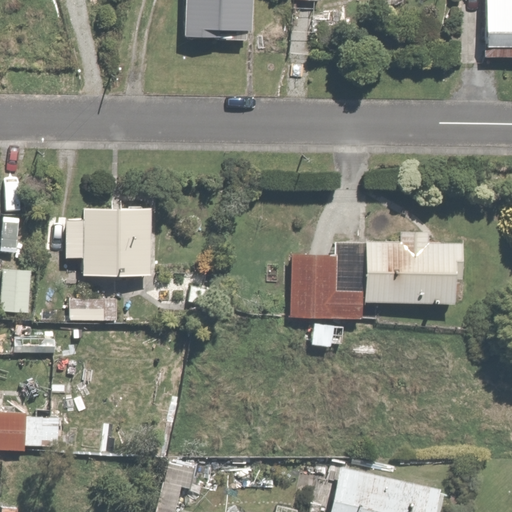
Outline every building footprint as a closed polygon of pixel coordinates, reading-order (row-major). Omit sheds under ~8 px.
[(189,0),(187,34),(253,37),(254,0),(189,0)] [(511,0),(488,0),(488,52),(511,52),(511,0)] [(86,258),(86,281),(153,280),(153,205),(86,205),(86,219),(67,220),(67,257),(86,258)] [(366,322),(366,306),(458,307),(458,278),(466,278),(467,241),(432,240),(432,230),(400,229),(400,242),(336,242),(336,253),(293,253),(292,321),(366,322)] [(35,268),(5,266),(1,311),(31,313),(35,268)] [(72,295),(71,321),(109,322),(110,296),(72,295)] [(59,331),(16,330),(16,353),(58,354),(59,331)] [(302,366),(290,417),(391,440),(404,379),(328,362),(326,371),(302,366)] [(27,409),(0,409),(0,448),(27,449),(27,409)] [(329,511),(278,499),(274,511),(241,511),(233,510),(232,511),(445,511),(451,489),(342,463),(335,491),(329,511)] [(21,511),(21,500),(0,500),(0,511),(21,511)]
